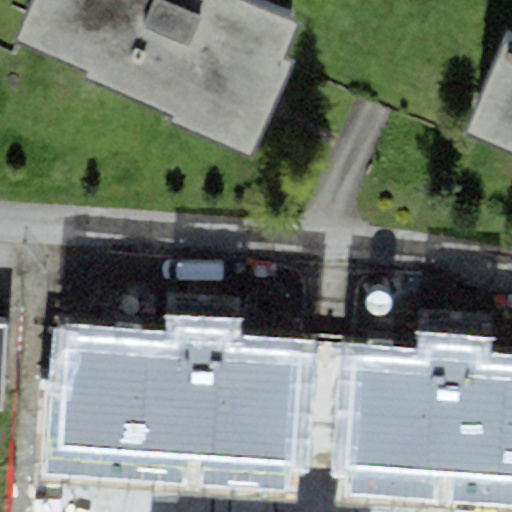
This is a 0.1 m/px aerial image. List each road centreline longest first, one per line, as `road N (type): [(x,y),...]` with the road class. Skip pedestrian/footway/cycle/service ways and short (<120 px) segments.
road 1 (residential): [(0,224),(407,250),(511,267)]
road 2 (unknown): [(72,511),(87,229)]
